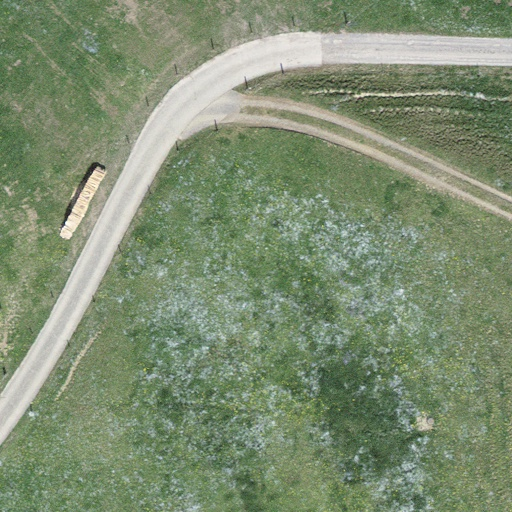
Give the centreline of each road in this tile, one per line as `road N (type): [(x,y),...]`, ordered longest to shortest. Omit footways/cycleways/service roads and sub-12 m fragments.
road 1 (track): [(0,418),(77,297),(175,109),(200,83),(269,53),(318,46),(511,51)]
road 2 (track): [(175,109),(250,110),(345,131),(511,207)]
